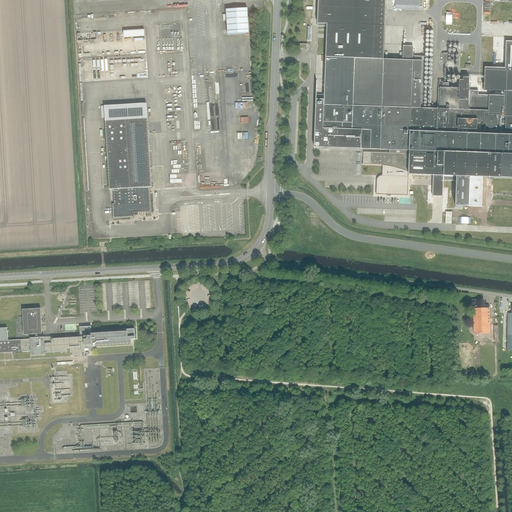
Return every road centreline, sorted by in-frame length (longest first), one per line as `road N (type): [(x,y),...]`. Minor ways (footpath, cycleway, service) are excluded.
road 1 (unclassified): [(511,297),(277,264),(255,249)]
road 2 (secondary): [(255,249),(224,264),(0,277)]
road 3 (unclassified): [(511,259),(348,234),(305,198),(270,194)]
road 4 (secondary): [(277,0),(270,194)]
road 5 (unknown): [(223,134),(216,21),(224,0)]
road 6 (track): [(329,387),(335,511)]
